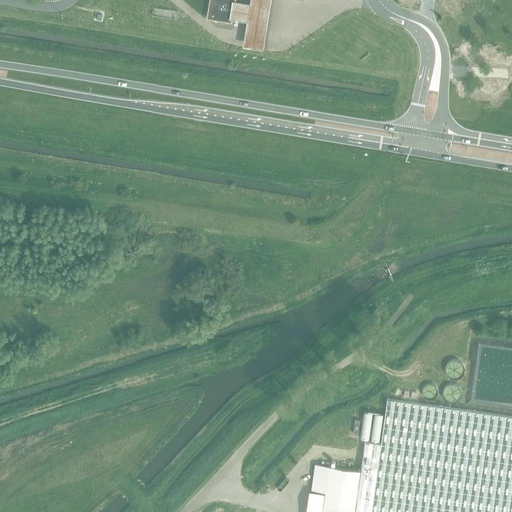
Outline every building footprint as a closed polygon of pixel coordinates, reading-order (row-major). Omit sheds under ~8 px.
[(210,0),(207,18),(232,22),(235,0),(210,0)] [(251,0),(250,5),(233,2),(230,18),(232,18),(232,21),(247,23),(243,41),(242,48),(263,51),(264,45),(271,0),(251,0)] [(180,13),(155,9),(154,17),(179,21),(180,13)] [(446,370),(446,372),(447,374),(448,375),(449,376),(450,377),(452,378),(453,378),(455,378),(457,378),(458,378),(460,377),(461,376),(462,375),(463,374),(464,372),(465,370),(465,369),(465,367),(464,365),(463,364),(462,362),(461,361),(460,360),(458,360),(457,359),(455,359),(453,359),(452,360),(450,360),(449,361),(448,362),(447,364),(446,365),(446,367),(445,369),(446,370)] [(442,393),(442,394),(443,396),(444,397),(445,399),(446,400),(447,401),(449,402),(450,402),(452,402),(454,402),(455,402),(457,401),(458,400),(459,399),(460,397),(461,396),(461,394),(461,393),(461,391),(461,390),(461,389),(460,388),(459,386),(458,385),(457,384),(455,384),(454,383),(452,383),(450,383),(449,384),(447,384),(446,385),(444,387),(444,388),(443,389),(442,391),(442,393)] [(511,511),(511,415),(388,398),(381,443),(366,441),(365,446),(381,448),(377,473),(373,473),(371,488),(375,489),(374,497),(358,495),(358,492),(359,492),(360,486),(359,486),(360,477),(361,477),(362,472),(361,472),(361,470),(329,466),(328,465),(324,489),(312,487),(312,489),(326,491),(325,494),(310,492),(306,511),(511,511)] [(364,410),(360,438),(369,439),(373,411),(364,410)] [(375,411),(371,439),(380,440),(384,413),(375,411)] [(358,492),(358,495),(374,497),(375,489),(371,488),(373,473),(377,473),(381,448),(365,446),(363,459),(362,465),(361,470),(361,472),(362,472),(361,477),(360,477),(359,486),(360,486),(359,492),(358,492)] [(313,485),(312,487),(324,489),(328,465),(326,465),(316,464),(313,485)]
